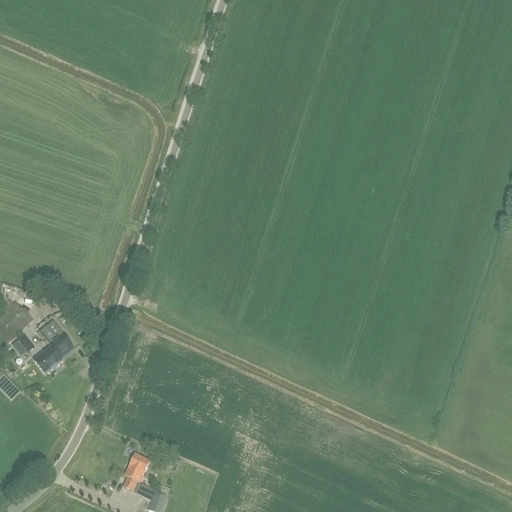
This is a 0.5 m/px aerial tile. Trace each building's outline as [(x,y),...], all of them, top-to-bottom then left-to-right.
[(15,302),(13,305),(11,302),(3,308),(6,312),(0,318),(0,350),(2,352),(33,319),(15,302)] [(53,347),(35,361),(46,376),(64,362),(62,359),(74,349),(62,333),(56,338),(48,327),(41,332),(50,343),(53,347)] [(33,350),(25,339),(20,343),(28,354),(33,350)] [(136,457),(129,470),(125,477),(129,479),(124,489),(143,499),(148,489),(139,485),(150,464),(136,457)] [(156,494),(151,507),(154,508),(152,511),(159,511),(165,498),(156,494)]
